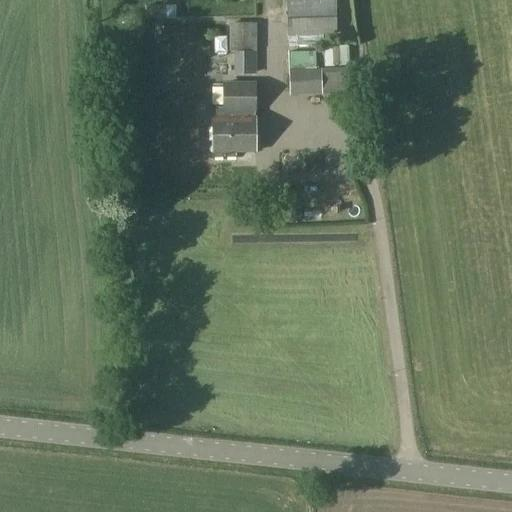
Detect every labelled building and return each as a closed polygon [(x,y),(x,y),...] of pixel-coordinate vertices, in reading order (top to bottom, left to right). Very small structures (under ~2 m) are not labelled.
[(336,36),(335,15),(334,0),(285,0),(286,47),(321,46),(321,36),(333,36),(336,36)] [(175,5),(147,5),(147,19),(175,19),(175,5)] [(345,68),(346,43),(332,43),(331,67),(345,68)] [(233,52),(233,75),(256,75),(256,52),(233,52)] [(288,53),(289,96),(320,95),(319,70),(314,70),(314,52),(288,53)] [(348,68),(324,69),(321,69),(322,95),(348,94),(347,89),(349,89),(348,68)] [(223,85),(223,108),(215,108),(216,117),(255,117),(255,85),(223,85)] [(255,117),(216,117),(212,117),(213,157),(236,157),(236,152),(255,152),(255,117)]
